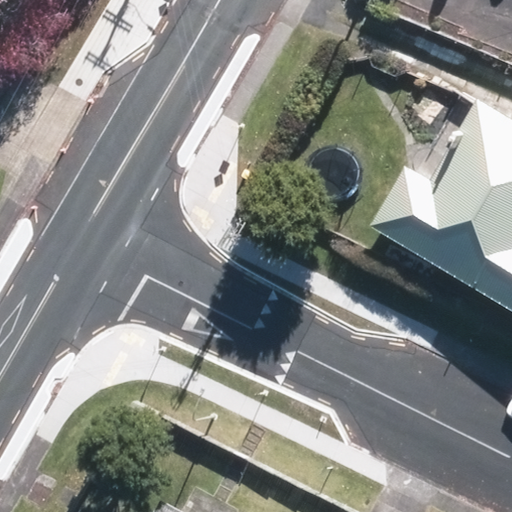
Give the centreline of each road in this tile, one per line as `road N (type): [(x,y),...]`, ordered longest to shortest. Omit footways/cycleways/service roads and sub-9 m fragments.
road 1 (residential): [(511,455),(78,244)]
road 2 (tertiary): [(219,0),(78,244)]
road 3 (tertiary): [(78,244),(0,379)]
